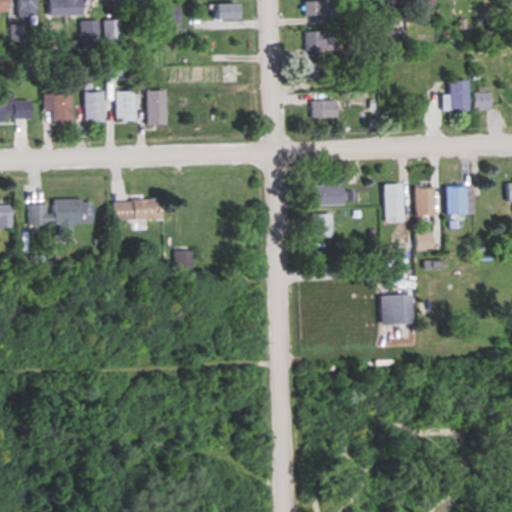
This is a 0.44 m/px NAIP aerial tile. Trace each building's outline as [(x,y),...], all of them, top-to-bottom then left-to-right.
[(34,0),(15,0),(16,17),(35,17),(34,0)] [(47,0),(47,16),(80,16),(80,0),(47,0)] [(327,17),(327,2),(301,2),(301,17),(327,17)] [(239,5),(214,5),(214,20),(239,20),(239,5)] [(167,24),(179,24),(179,8),(167,8),(167,24)] [(119,49),(119,20),(103,20),(103,49),(119,49)] [(97,21),(79,21),(79,49),(97,49),(97,21)] [(402,43),(402,31),(385,31),(385,43),(402,43)] [(337,32),(303,32),(303,51),(337,51),(337,32)] [(303,62),(303,81),(326,81),(326,62),(303,62)] [(442,111),(468,111),(468,81),(448,81),(448,95),(442,95),(442,111)] [(133,122),(133,91),(113,91),(113,122),(133,122)] [(164,125),(164,91),(145,91),(145,125),(164,125)] [(503,107),(511,107),(511,91),(503,92),(503,107)] [(102,122),(102,92),(83,92),(83,122),(102,122)] [(491,93),(472,93),(472,109),(491,109),(491,93)] [(42,94),(42,112),(51,112),(51,122),(70,122),(70,94),(42,94)] [(29,100),(10,101),(10,96),(0,96),(0,122),(30,122),(29,100)] [(309,119),(335,118),(335,101),(309,101),(309,119)] [(383,184),(383,218),(401,218),(401,184),(383,184)] [(342,186),(314,186),(314,205),(342,205),(342,186)] [(445,214),(473,214),(473,187),(445,187),(445,214)] [(433,188),(413,188),(413,215),(433,215),(433,188)] [(91,200),(48,200),(48,204),(19,205),(19,225),(56,225),(56,235),(70,235),(70,223),(91,223),(91,200)] [(110,200),(110,219),(160,219),(160,200),(110,200)] [(0,227),(9,228),(9,205),(0,204),(0,227)] [(330,213),(309,214),(310,238),(331,238),(330,213)] [(410,232),(392,232),(392,251),(410,251),(410,232)] [(431,233),(415,233),(415,250),(431,250),(431,233)] [(190,251),(172,251),(172,267),(190,267),(190,251)] [(380,324),(411,324),(411,295),(380,295),(380,324)]
